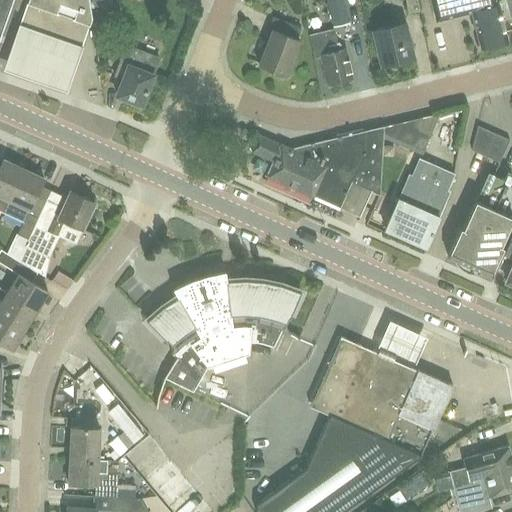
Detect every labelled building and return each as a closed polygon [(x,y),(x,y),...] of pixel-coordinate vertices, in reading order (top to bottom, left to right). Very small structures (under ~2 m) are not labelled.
[(0,0),(0,28),(10,0),(0,0)] [(27,0),(27,2),(89,23),(92,15),(89,0),(27,0)] [(90,0),(94,24),(110,21),(106,0),(90,0)] [(328,0),(334,24),(347,21),(342,0),(328,0)] [(399,0),(400,0),(404,0),(407,14),(420,12),(418,0),(399,0)] [(480,48),(507,41),(496,0),(481,0),(483,7),(470,10),(480,48)] [(89,23),(27,2),(5,69),(67,91),(89,23)] [(285,73),(299,38),(296,37),(300,26),(296,24),(272,14),(263,37),(268,39),(258,62),(285,73)] [(383,65),(413,57),(403,21),(373,29),(383,65)] [(97,49),(111,46),(108,27),(94,29),(97,49)] [(338,49),(333,29),(333,28),(309,33),(315,55),(319,54),(326,83),(351,78),(344,48),(338,49)] [(117,95),(129,99),(129,100),(128,103),(132,106),(137,106),(138,103),(141,104),(152,74),(159,57),(127,45),(116,75),(123,78),(117,95)] [(437,115),(435,114),(433,113),(382,126),(382,135),(422,150),(437,115)] [(499,162),(509,139),(478,125),(472,150),(499,162)] [(313,195),(339,207),(339,208),(359,217),(371,189),(379,193),(382,126),(365,130),(362,129),(337,135),(335,137),(290,148),(260,134),(252,152),(272,161),(265,176),(312,197),(313,195)] [(440,167),(419,158),(412,173),(408,172),(392,209),(385,228),(426,246),(449,190),(448,190),(450,184),(448,183),(453,173),(440,167)] [(0,210),(2,212),(8,199),(22,167),(2,159),(0,162),(0,210)] [(8,199),(2,212),(23,222),(27,212),(28,212),(29,208),(43,177),(22,167),(8,199)] [(468,267),(507,181),(488,172),(463,228),(460,227),(447,255),(454,258),(455,257),(460,255),(462,262),(467,266),(467,267),(468,267)] [(511,182),(507,181),(468,267),(469,267),(476,268),(482,266),(484,270),(483,270),(484,272),(490,275),(503,246),(501,245),(511,219),(511,182)] [(38,217),(27,238),(28,238),(25,246),(49,257),(59,236),(64,239),(65,243),(72,246),(75,243),(76,240),(95,200),(69,188),(62,203),(47,196),(38,217)] [(27,238),(38,217),(27,212),(17,233),(27,238)] [(503,255),(511,259),(511,263),(504,280),(511,283),(511,242),(509,242),(503,255)] [(0,261),(15,271),(21,262),(22,261),(20,260),(1,248),(0,249),(0,261)] [(35,310),(48,289),(19,272),(7,292),(35,310)] [(289,330),(286,322),(299,291),(281,284),(263,281),(245,279),(226,281),(208,284),(195,289),(178,297),(163,307),(148,320),(172,344),(171,351),(173,354),(177,358),(165,378),(193,392),(207,367),(249,353),(250,341),(265,344),(269,324),(282,328),(291,332),(299,337),(299,336),(291,331),(289,330)] [(0,314),(24,329),(35,310),(7,292),(0,302),(0,314)] [(0,340),(12,348),(24,329),(0,314),(0,340)] [(415,362),(426,336),(390,320),(378,346),(415,362)] [(256,504),(255,511),(339,511),(420,454),(452,384),(340,336),(309,405),(328,414),(304,467),(256,504)] [(97,456),(98,427),(70,426),(69,454),(97,456)] [(484,475),(511,466),(511,460),(507,444),(477,453),(463,457),(466,465),(466,467),(449,471),(454,487),(471,481),(471,480),(484,476),(484,475)] [(97,456),(69,454),(68,483),(95,484),(94,494),(139,497),(135,489),(117,488),(117,480),(118,473),(113,473),(107,473),(108,460),(101,460),(97,459),(97,456)] [(461,511),(469,511),(481,508),(479,499),(511,489),(511,466),(484,475),(484,476),(471,480),(471,481),(454,487),(461,511)] [(406,500),(433,482),(424,469),(397,487),(406,500)] [(147,511),(141,499),(139,497),(94,494),(94,495),(112,496),(111,510),(137,511),(147,511)]
